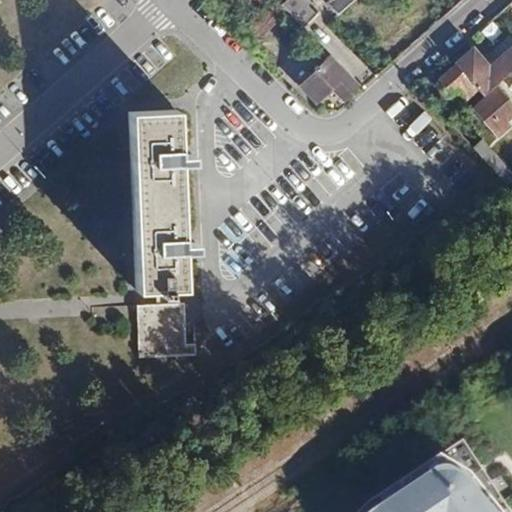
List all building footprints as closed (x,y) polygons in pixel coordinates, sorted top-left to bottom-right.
[(303,0),(285,0),(279,6),(304,31),(319,15),(303,0)] [(326,0),(322,5),(333,18),(352,0),(326,0)] [(271,8),(250,30),(257,40),(280,17),(271,8)] [(469,49),(451,64),(479,96),(511,66),(511,42),(484,66),(469,49)] [(304,81),(298,86),(312,101),(328,87),(341,99),(354,87),(327,59),(325,60),(322,57),(314,65),(317,69),(309,76),(305,72),(300,77),(304,81)] [(451,64),(431,81),(443,98),(453,91),(461,102),(467,98),(470,104),(479,96),(451,64)] [(511,107),(496,88),(472,110),(495,136),(507,126),(503,121),(511,115),(511,107)] [(174,110),(126,111),(133,288),(161,287),(162,293),(181,292),(180,250),(195,248),(195,239),(179,239),(176,164),(192,162),(192,152),(175,153),(174,110)] [(511,181),(479,143),(471,150),(504,188),(511,182),(511,181)] [(182,302),(134,303),(136,357),(195,356),(193,329),(183,328),(182,302)] [(365,504),(357,511),(508,511),(460,439),(365,504)]
